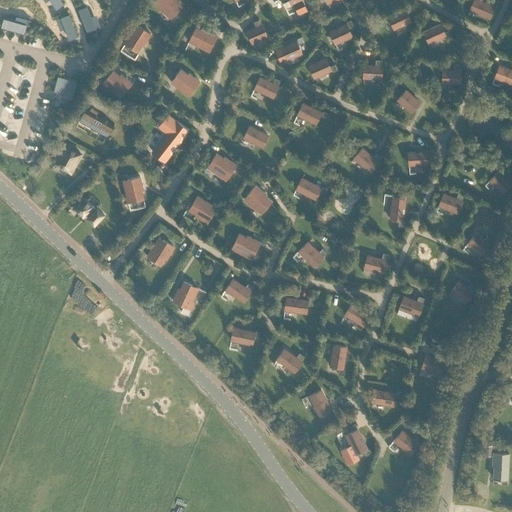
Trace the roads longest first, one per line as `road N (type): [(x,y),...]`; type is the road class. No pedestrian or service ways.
road 1 (tertiary): [(307,511),(244,426),(0,185)]
road 2 (unclassified): [(511,290),(460,434),(444,511)]
